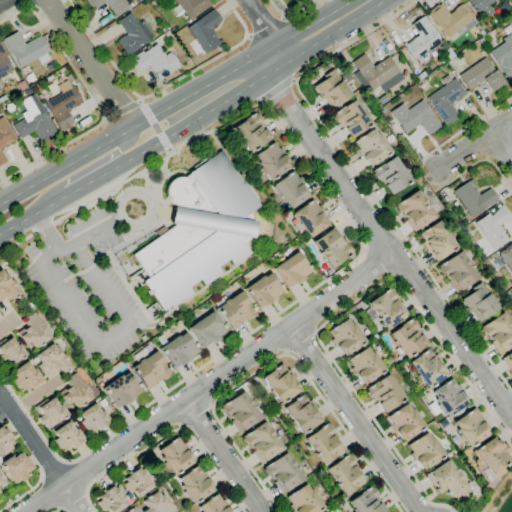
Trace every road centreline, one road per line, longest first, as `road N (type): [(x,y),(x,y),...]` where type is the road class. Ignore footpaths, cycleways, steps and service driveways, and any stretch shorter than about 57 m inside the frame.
road 1 (residential): [(394,251),(26,511)]
road 2 (residential): [(261,66),(372,230),(511,409)]
road 3 (primary): [(261,66),(228,70),(0,200)]
road 4 (residential): [(292,328),(420,511)]
road 5 (primary): [(117,167),(243,91),(261,66)]
road 6 (residential): [(45,0),(132,125)]
road 7 (residential): [(187,403),(264,511)]
road 8 (primary): [(365,0),(261,66)]
